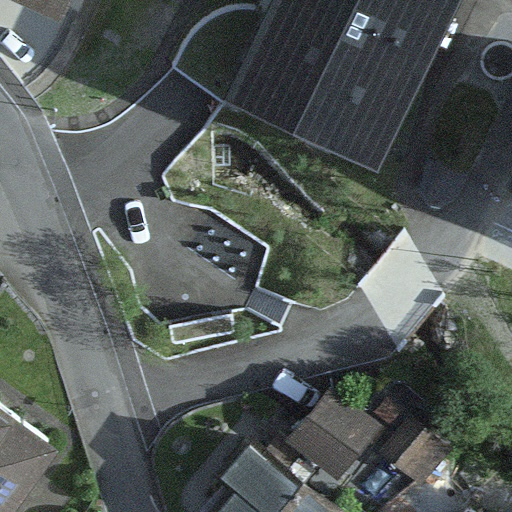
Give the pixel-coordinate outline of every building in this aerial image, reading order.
[(33,0),(60,12),(65,0),(33,0)] [(276,0),(236,89),(384,156),(455,0),(276,0)] [(382,434),(328,391),(289,439),(343,483),(382,434)] [(0,511),(13,511),(57,449),(0,410),(0,511)] [(440,453),(408,425),(378,459),(410,487),(440,453)] [(184,511),(319,511),(240,444),(183,511),(184,511)]
